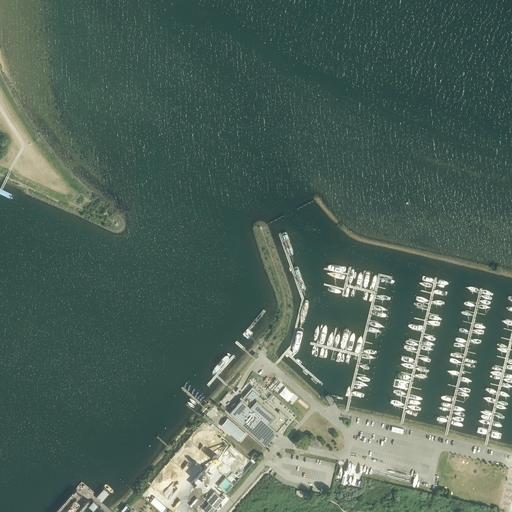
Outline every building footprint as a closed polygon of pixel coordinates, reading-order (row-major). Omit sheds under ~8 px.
[(252,386),(229,413),(246,427),(247,429),(265,444),(271,439),(277,431),(288,418),(279,410),(278,412),(264,400),(262,398),(260,396),(262,395),(258,391),(252,386)] [(204,413),(203,416),(212,423),(214,420),(204,413)] [(221,426),(238,440),(245,432),(228,418),(221,426)] [(196,476),(194,479),(198,482),(202,477),(203,476),(208,471),(204,467),(200,472),(198,474),(196,476)] [(96,494),(82,482),(54,511),(79,511),(86,505),(91,499),(94,496),(96,494)] [(204,509),(206,511),(211,511),(223,498),(215,491),(207,500),(210,502),(204,509)] [(154,496),(150,501),(161,511),(163,511),(167,508),(154,496)]
